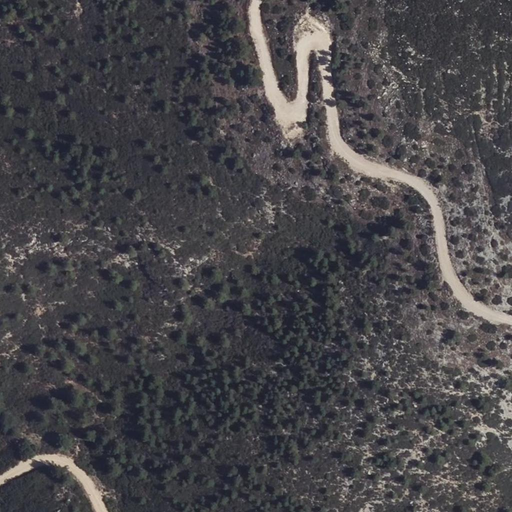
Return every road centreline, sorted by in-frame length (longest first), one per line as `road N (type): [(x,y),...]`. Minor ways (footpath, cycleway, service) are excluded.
road 1 (track): [(511,322),(461,296),(433,196),(355,160),(337,140),(322,41),(309,43),(298,117),(284,116),(258,28),(259,0)]
road 2 (track): [(0,484),(45,464),(69,472),(98,511)]
